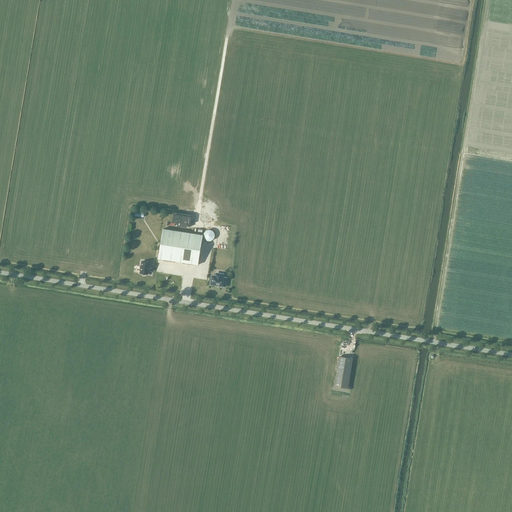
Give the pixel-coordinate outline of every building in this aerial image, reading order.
[(158,259),(198,265),(203,235),(163,229),(158,259)] [(203,235),(203,236),(203,237),(204,237),(204,238),(204,239),(205,239),(205,240),(206,240),(207,241),(208,241),(209,241),(210,241),(211,241),(212,241),(212,240),(213,240),(213,239),(214,239),(214,238),(214,237),(215,237),(215,236),(215,235),(215,234),(214,234),(214,233),(214,232),(213,232),(213,231),(212,231),(212,230),(211,230),(210,230),(209,230),(208,230),(207,230),(206,231),(205,231),(205,232),(204,232),(204,233),(204,234),(203,234),(203,235)] [(157,235),(154,231),(149,236),(153,239),(157,235)] [(149,263),(142,262),(140,273),(142,274),(142,275),(143,275),(144,275),(145,275),(146,274),(147,274),(148,271),(152,272),(153,265),(149,264),(149,263)] [(212,276),(211,284),(225,287),(226,278),(222,278),(223,275),(216,274),(216,277),(212,276)] [(353,359),(339,357),(334,386),(348,389),(353,359)]
